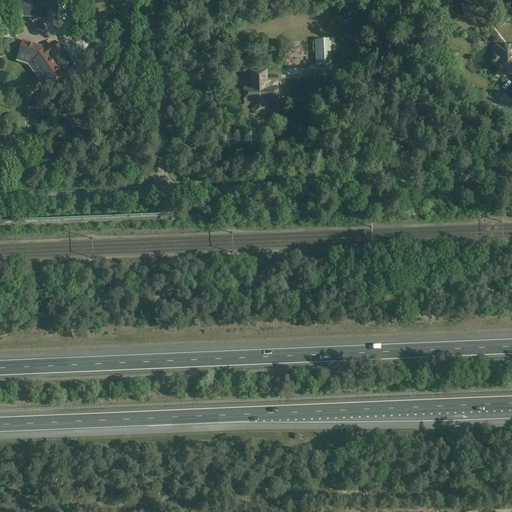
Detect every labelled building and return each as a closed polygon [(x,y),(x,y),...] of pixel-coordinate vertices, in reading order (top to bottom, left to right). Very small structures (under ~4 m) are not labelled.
[(18,18),(24,17),(22,0),(9,2),(12,19),(18,18)] [(44,20),(48,3),(36,0),(34,17),(44,20)] [(479,0),(460,0),(463,17),(482,14),(479,0)] [(314,41),(315,66),(332,65),(331,40),(314,41)] [(23,44),(19,56),(33,60),(34,61),(46,79),(44,80),(44,81),(47,85),(48,86),(55,81),(52,75),(59,70),(50,59),(59,53),(54,46),(42,54),(37,48),(23,44)] [(510,76),(511,78),(511,44),(493,46),(494,55),(492,55),(491,57),(490,59),(490,61),(491,63),(493,65),(495,66),(496,77),(510,76)] [(451,53),(447,60),(453,63),(457,56),(451,53)] [(267,106),(278,105),(278,88),(269,89),(269,86),(267,86),(267,72),(252,72),(252,89),(244,89),(244,106),(252,106),(252,110),(255,114),(264,113),(267,110),(267,106)]
